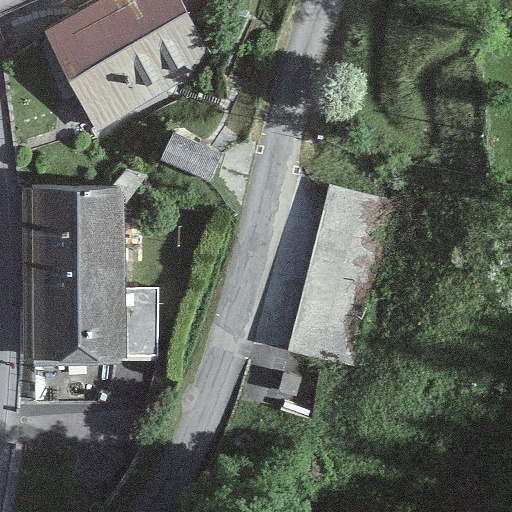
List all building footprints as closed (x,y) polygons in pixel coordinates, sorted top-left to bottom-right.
[(217,62),(181,0),(99,0),(44,31),(98,128),(217,62)] [(162,159),(215,182),(230,147),(177,124),(162,159)] [(33,270),(127,271),(126,182),(32,181),(33,270)] [(287,351),(354,368),(396,201),(329,184),(287,351)] [(126,283),(127,271),(33,270),(31,353),(154,353),(154,283),(126,283)]
